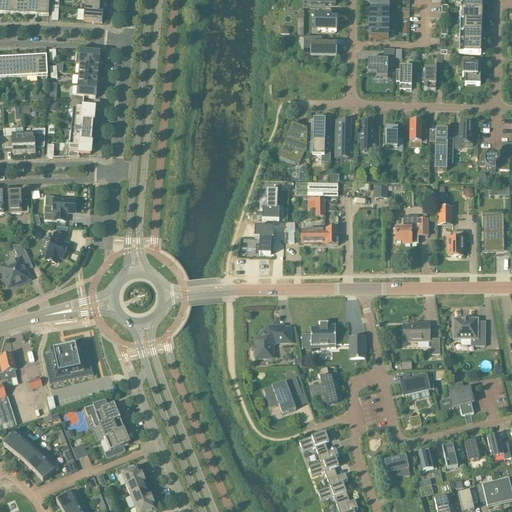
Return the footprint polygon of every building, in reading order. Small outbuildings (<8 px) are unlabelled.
[(0,0),(0,13),(8,14),(8,0),(0,0)] [(8,0),(8,14),(18,15),(18,0),(8,0)] [(18,0),(18,15),(28,15),(28,0),(18,0)] [(28,0),(28,15),(38,16),(39,0),(28,0)] [(39,0),(38,16),(49,17),(49,0),(39,0)] [(92,0),(85,0),(85,11),(103,12),(104,1),(92,0)] [(369,0),(369,8),(389,9),(389,0),(369,0)] [(482,12),(482,0),(469,0),(460,0),(460,11),(482,12)] [(369,19),(389,19),(389,9),(369,8),(369,19)] [(102,24),(103,12),(85,11),(84,22),(102,24)] [(460,11),(461,11),(461,22),(460,22),(482,22),(482,12),(460,11)] [(315,20),(315,32),(337,33),(337,21),(331,21),(331,18),(326,18),(326,21),(315,20)] [(369,29),(389,29),(389,19),(369,19),(369,29)] [(460,22),(460,32),(481,33),(482,22),(460,22)] [(389,29),(369,29),(368,40),(389,40),(389,29)] [(460,32),(459,43),(481,44),(481,33),(460,32)] [(481,55),(481,44),(459,43),(459,54),(481,55)] [(311,44),(310,57),(336,58),(337,45),(311,44)] [(387,78),(387,74),(393,74),(394,51),(383,51),(383,61),(368,60),(367,74),(376,74),(376,78),(387,78)] [(76,65),(81,65),(101,67),(102,61),(99,60),(99,55),(77,53),(76,65)] [(47,57),(36,58),(37,78),(48,77),(47,57)] [(26,58),(16,59),(17,79),(27,78),(26,58)] [(37,78),(36,58),(26,58),(27,78),(37,78)] [(17,79),(16,59),(5,59),(7,79),(17,79)] [(458,71),(463,71),(462,77),(465,78),(465,86),(480,86),(480,71),(478,71),(478,67),(474,67),(474,59),(458,59),(458,71)] [(100,78),(101,67),(81,65),(80,76),(100,78)] [(408,68),(408,72),(396,72),(396,83),(400,83),(399,91),(411,91),(412,68),(408,68)] [(424,91),(436,91),(436,71),(424,71),(424,75),(422,75),(422,83),(424,83),(424,91)] [(100,78),(80,76),(79,87),(100,88),(100,78)] [(99,95),(100,88),(79,87),(78,97),(71,96),(71,103),(83,104),(84,98),(96,99),(96,94),(99,95)] [(51,103),(50,112),(59,113),(59,103),(51,103)] [(83,104),(71,103),(70,110),(73,110),(72,121),(93,123),(94,112),(83,111),(83,104)] [(92,134),(93,123),(72,121),(71,132),(92,134)] [(307,153),(307,154),(311,154),(311,155),(321,155),(321,163),(324,163),(324,164),(330,164),(331,136),(325,136),(325,122),(311,122),(311,143),(307,143),(307,153)] [(336,156),(348,156),(348,160),(353,160),(354,144),(349,144),(350,123),(337,122),(337,141),(337,142),(338,142),(338,147),(337,147),(336,156)] [(360,152),(372,152),(372,155),(376,155),(377,143),(373,143),(373,123),(361,123),(361,129),(367,129),(367,133),(361,133),(361,135),(357,135),(357,144),(361,144),(360,152)] [(422,123),(410,123),(409,150),(421,150),(421,144),(427,144),(427,131),(426,131),(424,132),(422,132),(422,123)] [(299,166),(304,153),(307,153),(307,143),(307,130),(293,124),(279,158),(299,166)] [(454,132),(454,150),(459,150),(459,145),(473,145),(473,136),(475,136),(475,129),(473,129),(473,126),(460,125),(459,132),(454,132)] [(383,146),(385,146),(385,152),(403,153),(403,140),(397,140),(398,129),(386,128),(385,136),(383,136),(383,146)] [(24,136),(24,154),(35,154),(35,149),(44,148),(45,130),(33,131),(29,136),(24,136)] [(70,143),(91,144),(92,134),(71,132),(66,131),(65,142),(70,143)] [(453,165),(453,140),(447,140),(448,132),(429,131),(429,143),(435,144),(434,171),(447,171),(447,165),(453,165)] [(24,154),(24,136),(4,137),(4,150),(13,150),(13,154),(24,154)] [(90,156),(91,144),(70,143),(69,158),(78,158),(78,154),(90,156)] [(490,172),(491,173),(496,173),(496,170),(509,171),(509,161),(500,161),(499,159),(499,158),(498,157),(497,156),(496,155),(495,155),(494,155),(492,155),(491,155),(490,155),(489,156),(488,157),(487,157),(480,157),(480,168),(485,168),(486,169),(487,171),(489,172),(490,172)] [(375,184),(374,199),(387,199),(387,185),(375,184)] [(296,185),(295,198),(338,199),(338,186),(296,185)] [(463,192),(463,196),(466,199),(470,199),(473,196),(473,192),(470,189),(466,189),(463,192)] [(30,193),(32,200),(39,199),(37,191),(30,193)] [(265,194),(265,211),(276,211),(276,194),(265,194)] [(9,196),(9,202),(10,215),(28,214),(28,201),(21,201),(21,195),(9,196)] [(0,215),(10,215),(9,202),(3,202),(2,196),(0,196),(0,215)] [(44,221),(66,223),(67,215),(75,215),(76,201),(54,200),(54,198),(46,197),(44,221)] [(315,218),(325,218),(325,200),(315,200),(315,218)] [(453,227),(453,209),(437,209),(437,227),(453,227)] [(262,211),(262,222),(278,222),(278,211),(276,211),(265,211),(262,211)] [(483,214),(484,251),(504,250),(503,214),(483,214)] [(412,245),(418,245),(418,237),(428,237),(428,221),(417,221),(417,226),(404,226),(404,229),(395,229),(396,243),(403,242),(403,246),(412,245)] [(36,227),(31,235),(37,239),(42,231),(36,227)] [(47,255),(45,261),(57,265),(59,259),(63,260),(69,246),(64,244),(66,238),(65,238),(68,229),(57,228),(55,234),(53,240),(52,240),(47,255)] [(256,228),(256,239),(259,239),(271,239),(273,239),(273,228),(256,228)] [(324,231),(324,244),(325,244),(325,247),(338,247),(338,230),(325,231),(324,231)] [(324,244),(324,231),(301,231),(301,244),(324,244)] [(464,248),(464,239),(463,239),(463,234),(451,234),(451,239),(447,239),(447,250),(449,250),(449,258),(462,258),(462,248),(464,248)] [(259,239),(259,256),(271,256),(271,239),(259,239)] [(21,247),(13,246),(17,258),(26,254),(21,247)] [(7,280),(10,289),(30,281),(21,259),(7,265),(9,269),(1,273),(5,281),(7,280)] [(471,341),(471,348),(485,348),(485,336),(477,336),(477,321),(478,321),(478,320),(477,320),(477,321),(469,321),(469,320),(462,320),(462,321),(454,321),(454,320),(453,320),(453,321),(453,340),(453,341),(454,341),(471,341)] [(404,343),(430,343),(429,324),(417,325),(417,326),(403,326),(404,343)] [(311,336),(302,336),(302,346),(319,346),(319,349),(336,349),(336,346),(335,326),(326,326),(326,329),(311,329),(311,336)] [(266,336),(267,336),(264,339),(263,339),(262,339),(262,338),(261,338),(260,338),(259,339),(258,339),(257,340),(257,341),(256,341),(256,342),(256,344),(256,352),(255,353),(255,356),(256,357),(256,360),(266,359),(266,353),(272,353),(272,348),(276,344),(290,344),(290,330),(283,330),(283,328),(270,328),(269,328),(268,329),(267,329),(267,330),(266,330),(266,331),(266,332),(265,333),(266,334),(266,335),(266,336)] [(366,337),(364,338),(349,338),(349,361),(366,360),(366,337)] [(440,340),(431,341),(431,356),(440,356),(440,340)] [(51,356),(43,357),(50,387),(93,377),(87,348),(79,350),(77,344),(66,347),(66,346),(62,347),(62,345),(50,348),(51,356)] [(0,362),(1,366),(0,365),(0,382),(7,381),(8,384),(13,383),(12,380),(17,379),(15,372),(17,371),(13,355),(11,356),(10,354),(6,355),(5,357),(0,358),(0,362)] [(329,379),(327,369),(320,371),(322,380),(329,379)] [(444,373),(433,373),(435,382),(446,379),(444,373)] [(320,381),(322,385),(310,388),(312,399),(320,397),(322,405),(326,404),(327,407),(338,404),(331,378),(320,381)] [(401,385),(404,398),(434,391),(431,378),(401,385)] [(31,391),(42,387),(40,379),(28,383),(31,391)] [(302,396),(296,379),(263,391),(267,402),(276,399),(282,416),(296,411),(293,404),(297,402),(296,399),(302,396)] [(0,432),(17,427),(7,399),(2,385),(0,385),(0,432)] [(459,407),(462,418),(473,415),(471,405),(473,404),(469,389),(449,394),(453,409),(459,407)] [(53,398),(47,399),(51,414),(57,413),(53,398)] [(90,417),(96,430),(99,428),(119,420),(113,408),(108,410),(105,403),(84,409),(88,418),(90,417)] [(269,410),(273,419),(279,417),(275,407),(269,410)] [(421,428),(422,427),(419,417),(414,418),(412,419),(412,417),(410,417),(410,418),(410,419),(409,420),(410,425),(411,430),(421,428)] [(104,440),(124,433),(124,432),(123,432),(118,421),(119,421),(119,420),(99,428),(104,440)] [(13,453),(26,436),(17,429),(12,436),(9,434),(1,444),(13,453)] [(72,431),(66,434),(69,441),(75,438),(72,431)] [(125,453),(123,447),(129,445),(124,433),(104,440),(105,441),(105,440),(110,452),(105,454),(107,461),(125,453)] [(325,445),(329,443),(325,433),(299,443),(303,453),(316,449),(321,464),(335,459),(339,458),(336,450),(328,453),(325,445)] [(26,436),(13,453),(21,460),(35,444),(26,436)] [(499,436),(487,438),(490,452),(491,452),(493,459),(503,457),(504,461),(511,460),(508,445),(502,446),(499,436)] [(475,442),(464,444),(469,463),(479,460),(475,442)] [(35,444),(21,460),(28,467),(43,451),(35,444)] [(83,446),(78,448),(82,459),(88,457),(83,446)] [(452,447),(442,449),(447,471),(458,468),(452,447)] [(78,448),(72,450),(76,461),(82,459),(78,448)] [(28,467),(36,474),(51,459),(43,451),(28,467)] [(74,462),(69,451),(63,454),(67,465),(74,462)] [(429,453),(418,455),(423,474),(437,470),(434,459),(431,459),(429,453)] [(409,477),(410,477),(408,468),(414,467),(412,457),(384,463),(388,478),(389,478),(390,475),(407,475),(409,477)] [(59,467),(51,459),(36,474),(43,482),(59,467)] [(348,483),(345,475),(337,478),(334,470),(339,468),(335,459),(321,464),(309,468),(309,469),(312,478),(325,473),(330,489),(343,484),(348,483)] [(126,486),(144,479),(141,473),(140,473),(138,468),(131,470),(129,465),(115,470),(118,477),(121,475),(126,486)] [(102,476),(97,478),(101,489),(107,487),(102,476)] [(511,502),(511,498),(511,497),(511,496),(511,477),(506,479),(507,482),(495,484),(500,505),(511,502)] [(88,481),(92,493),(98,490),(94,479),(88,481)] [(126,486),(130,497),(147,490),(145,485),(146,485),(144,479),(126,486)] [(334,498),(338,511),(354,511),(358,511),(355,501),(350,503),(343,484),(330,489),(318,493),(318,494),(321,503),(334,498)] [(486,503),(488,508),(500,505),(495,484),(484,487),(483,485),(476,487),(481,504),(486,503)] [(149,495),(147,490),(130,497),(135,508),(153,501),(150,495),(149,495)] [(58,501),(63,511),(82,501),(76,491),(58,501)] [(458,495),(460,504),(461,511),(472,511),(474,511),(472,504),(478,503),(477,497),(475,491),(463,494),(458,495)] [(449,511),(448,507),(453,505),(451,497),(434,501),(436,511),(449,511)] [(402,504),(403,508),(396,510),(396,511),(422,511),(420,500),(402,504)] [(63,511),(84,511),(87,511),(82,501),(63,511)] [(156,511),(154,507),(155,507),(153,501),(135,508),(136,511),(156,511)]
